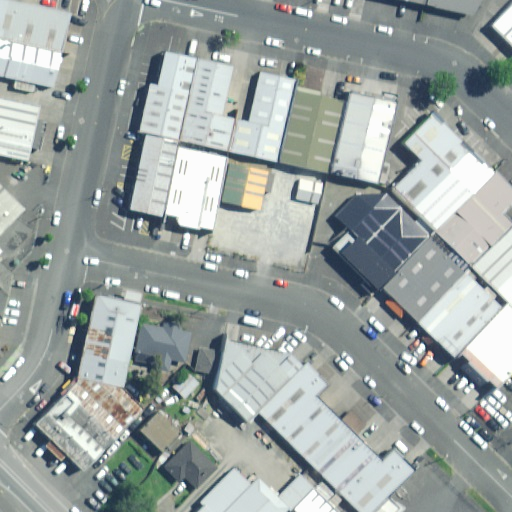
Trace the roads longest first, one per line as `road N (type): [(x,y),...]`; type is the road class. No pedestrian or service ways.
road 1 (unclassified): [(68,253),(331,319),(511,496)]
road 2 (unclassified): [(511,126),(445,63),(162,0)]
road 3 (tertiary): [(121,0),(68,253)]
road 4 (tertiary): [(68,253),(46,350),(0,410)]
